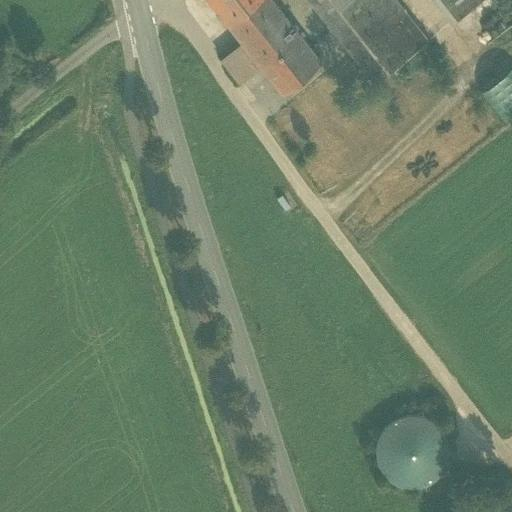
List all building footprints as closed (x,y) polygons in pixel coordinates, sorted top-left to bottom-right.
[(272,0),(209,0),(241,40),(222,55),(241,80),(260,65),(282,92),(321,61),(272,0)] [(395,0),(309,0),(375,83),(428,41),(395,0)] [(442,0),(456,17),(479,0),(442,0)] [(511,38),(471,71),(510,120),(511,118),(511,38)] [(452,461),(420,402),(369,430),(401,489),(452,461)] [(508,511),(508,492),(466,493),(466,511),(508,511)]
